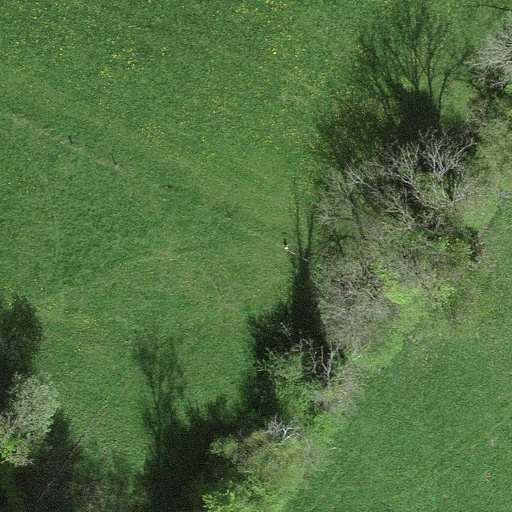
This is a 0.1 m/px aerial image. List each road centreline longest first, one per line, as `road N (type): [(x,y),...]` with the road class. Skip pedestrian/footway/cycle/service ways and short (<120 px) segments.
road 1 (track): [(0,316),(220,322),(286,234)]
road 2 (track): [(286,234),(0,104)]
